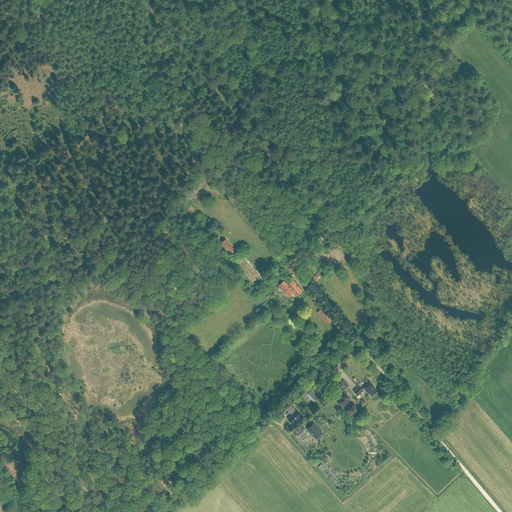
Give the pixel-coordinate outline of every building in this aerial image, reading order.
[(219,244),(222,248),(223,247),(229,255),(234,251),(225,239),(219,244)] [(299,259),(288,248),(285,251),(296,262),(299,259)] [(284,264),(286,265),(287,264),(289,268),(288,269),(291,271),(295,267),(291,262),(290,263),(290,262),(291,261),(289,259),(284,264)] [(288,296),(293,292),(296,296),(302,291),(293,281),(288,285),(284,281),(279,285),(288,296)] [(317,312),(321,316),(321,315),(323,318),(327,323),(332,319),(322,307),(317,312)] [(337,384),(342,390),(347,386),(342,380),(337,384)] [(374,386),(373,385),(370,381),(363,387),(362,388),(359,385),(353,390),(357,396),(363,391),(363,390),(364,389),(368,393),(369,393),(371,396),(377,391),(374,387),(374,386)] [(313,403),(318,398),(309,389),(304,394),(313,403)] [(287,418),(293,425),(302,416),(296,410),(287,418)] [(323,432),(314,423),(307,429),(316,439),(323,432)]
